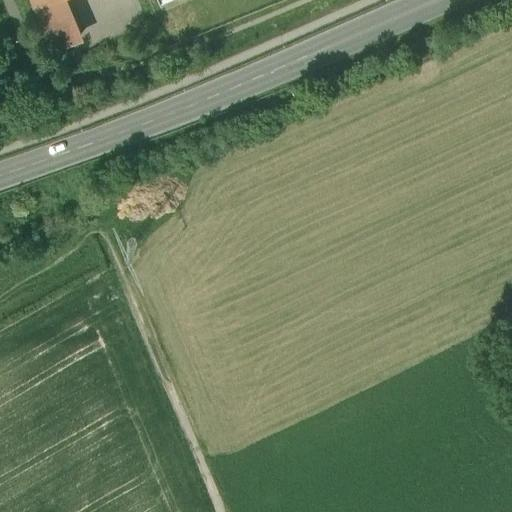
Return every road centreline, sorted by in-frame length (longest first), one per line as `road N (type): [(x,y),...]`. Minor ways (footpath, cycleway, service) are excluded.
road 1 (secondary): [(0,173),(436,0)]
road 2 (track): [(218,511),(150,345)]
road 3 (track): [(91,208),(150,345)]
